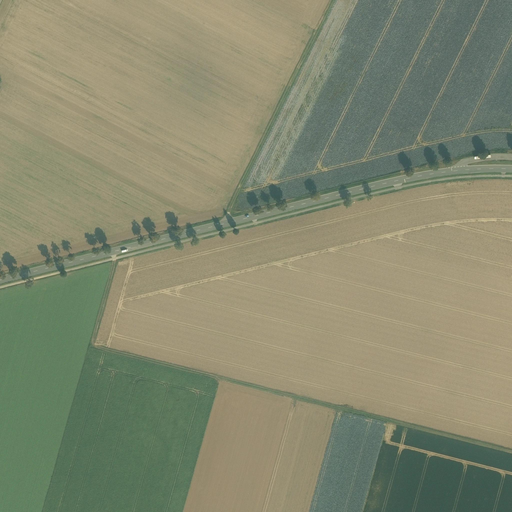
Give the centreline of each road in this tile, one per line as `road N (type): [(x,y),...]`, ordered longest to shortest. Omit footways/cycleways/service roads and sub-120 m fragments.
road 1 (track): [(111,251),(96,347),(511,451)]
road 2 (secondary): [(0,280),(403,179),(511,169)]
road 3 (track): [(332,0),(223,224)]
